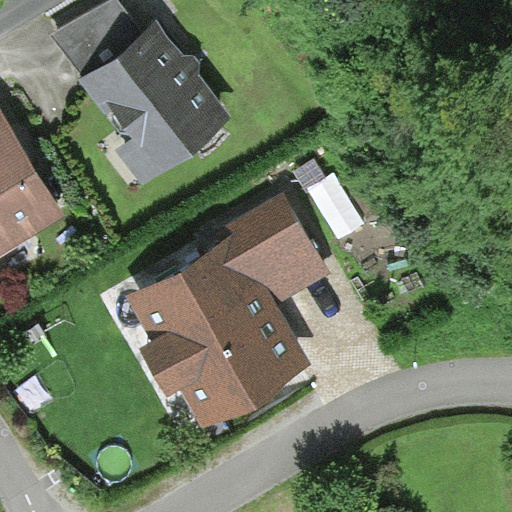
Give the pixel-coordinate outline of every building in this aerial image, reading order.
[(126,0),(96,0),(49,25),(83,64),(141,20),(126,0)] [(83,64),(79,67),(106,103),(117,95),(137,122),(116,139),(142,173),(232,105),(157,8),(141,20),(83,64)] [(0,90),(0,238),(66,198),(0,90)] [(203,225),(208,234),(234,218),(278,294),(333,263),(284,178),(203,225)] [(208,234),(125,282),(148,322),(140,327),(169,376),(178,370),(203,412),(311,350),(284,304),(278,294),(234,218),(208,234)]
